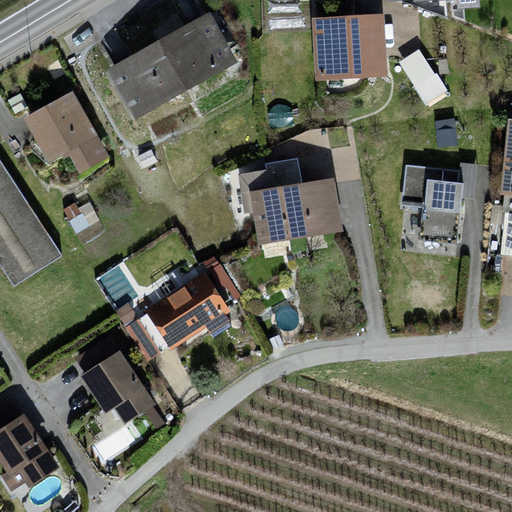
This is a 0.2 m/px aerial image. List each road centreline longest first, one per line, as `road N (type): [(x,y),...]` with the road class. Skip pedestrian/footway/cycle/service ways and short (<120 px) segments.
road 1 (residential): [(100,511),(250,378),(305,358),(381,347),(511,341)]
road 2 (residential): [(0,338),(93,481)]
